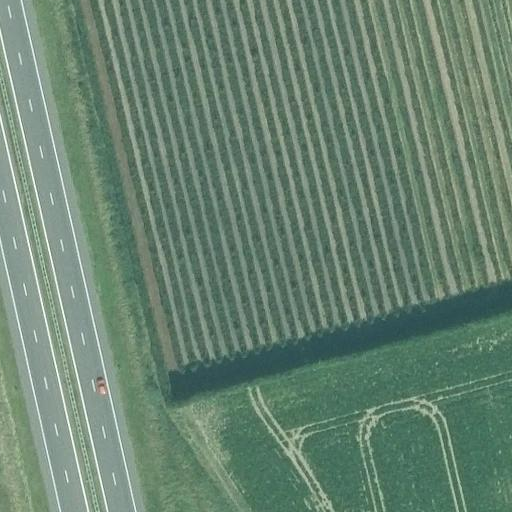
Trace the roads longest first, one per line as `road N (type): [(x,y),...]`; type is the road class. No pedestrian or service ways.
road 1 (trunk): [(126,511),(9,0)]
road 2 (trunk): [(0,205),(69,511)]
